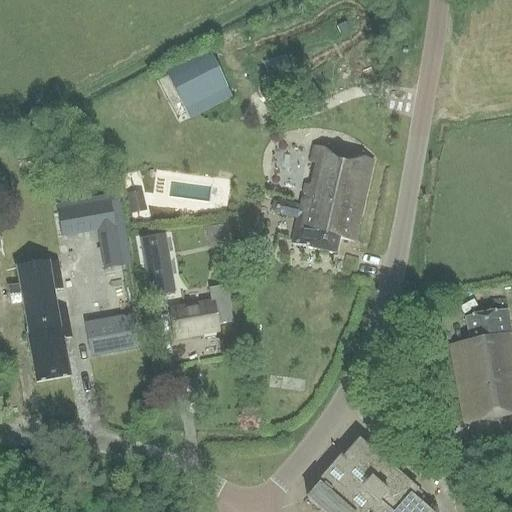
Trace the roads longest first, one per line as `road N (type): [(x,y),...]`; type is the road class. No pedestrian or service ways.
road 1 (tertiary): [(256,510),(351,386),(378,325),(439,0)]
road 2 (tertiary): [(0,435),(72,436),(177,466),(256,510)]
